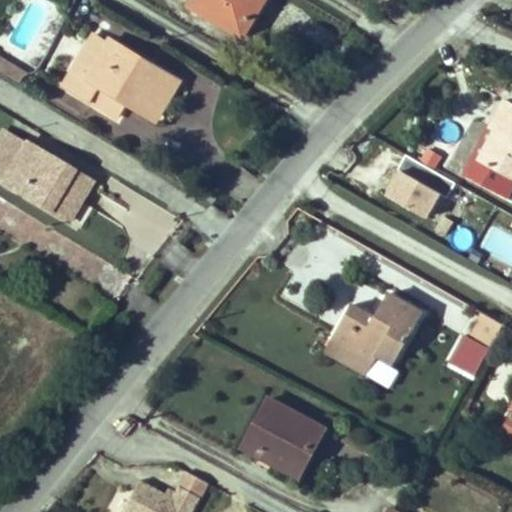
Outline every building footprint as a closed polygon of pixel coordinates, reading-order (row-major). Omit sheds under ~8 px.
[(265,0),(193,0),(188,8),(242,40),(265,0)] [(107,41),(95,34),(79,61),(91,68),(107,41)] [(79,61),(63,88),(90,105),(99,89),(125,104),(152,120),(178,77),(111,35),(107,41),(91,68),(79,61)] [(0,55),(0,70),(21,83),(28,71),(0,55)] [(158,124),(184,80),(178,77),(152,120),(158,124)] [(99,89),(90,105),(115,120),(125,104),(99,89)] [(502,129),(481,167),(511,183),(511,105),(505,102),(493,124),(502,129)] [(493,124),(472,163),(481,167),(502,129),(493,124)] [(25,144),(4,131),(0,138),(0,180),(2,181),(25,144)] [(89,182),(25,144),(2,181),(67,220),(89,182)] [(457,183),(408,154),(399,169),(402,171),(389,195),(427,217),(441,193),(449,198),(457,183)] [(481,167),(472,163),(465,176),(486,187),(493,174),(481,167)] [(511,190),(511,183),(493,174),(486,187),(508,199),(511,190)] [(452,221),(443,215),(435,229),(444,235),(452,221)] [(331,340),(374,364),(381,351),(397,360),(423,311),(391,293),(377,319),(351,305),(331,340)] [(470,334),(492,346),(504,324),(482,312),(470,334)] [(374,364),(331,340),(324,353),(367,376),(374,364)] [(269,398),(243,447),(262,457),(268,446),(305,466),(325,428),(269,398)] [(511,414),(503,431),(511,435),(511,414)] [(125,419),(118,428),(123,433),(130,424),(125,419)] [(511,435),(503,431),(500,436),(511,443),(511,435)] [(268,446),(262,457),(299,477),(305,466),(268,446)] [(123,511),(192,511),(201,497),(180,486),(174,498),(141,480),(123,511)]
